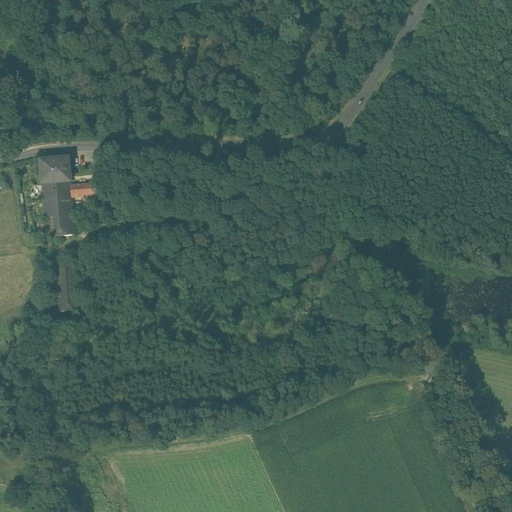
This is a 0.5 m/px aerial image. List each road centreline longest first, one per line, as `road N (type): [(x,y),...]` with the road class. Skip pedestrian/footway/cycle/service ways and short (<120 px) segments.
road 1 (unclassified): [(496,511),(329,142)]
road 2 (unclassified): [(329,142),(45,144),(0,158)]
road 3 (unclassified): [(329,142),(423,0)]
